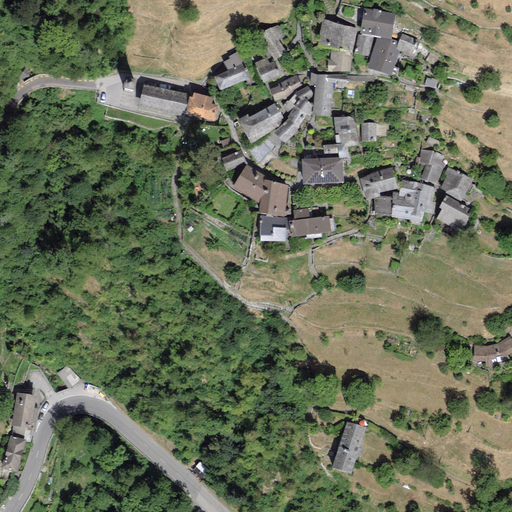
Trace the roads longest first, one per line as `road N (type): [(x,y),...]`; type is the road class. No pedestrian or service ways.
road 1 (tertiary): [(217,511),(133,433),(84,403),(67,405),(48,423),(11,511)]
road 2 (unclassified): [(189,88),(128,79),(102,87),(38,81),(0,117)]
